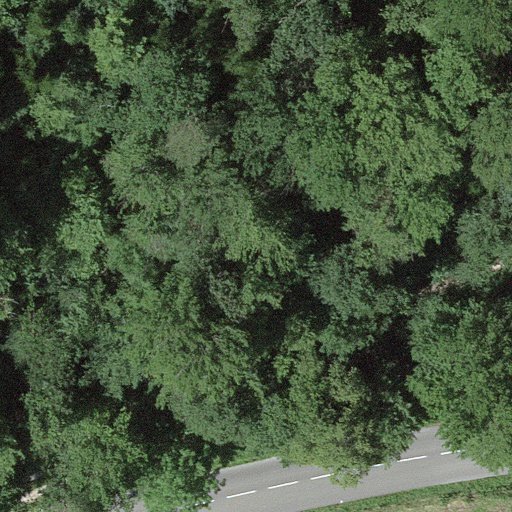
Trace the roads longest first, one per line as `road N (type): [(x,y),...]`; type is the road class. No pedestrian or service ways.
road 1 (track): [(511,252),(418,278),(302,327),(17,511)]
road 2 (secondary): [(157,511),(511,442)]
